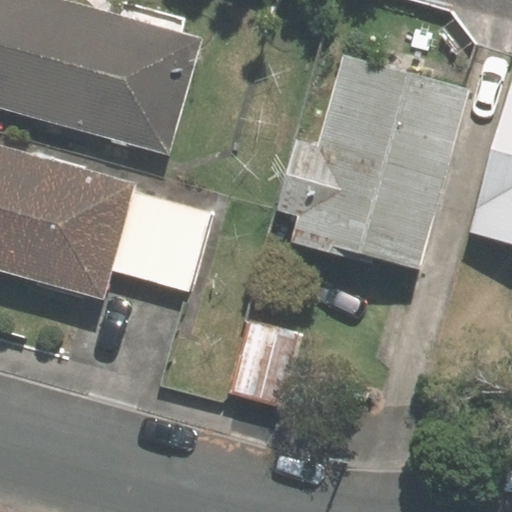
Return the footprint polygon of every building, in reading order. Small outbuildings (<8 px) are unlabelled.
[(0,0),(0,109),(173,158),(204,46),(179,40),(185,19),(126,3),(121,21),(53,2),(53,0),(0,0)] [(466,99),(360,69),(334,160),(310,153),(292,217),(313,223),(305,251),(384,273),(386,265),(416,274),(466,99)] [(511,149),(487,238),(511,245),(511,149)] [(215,218),(0,157),(0,268),(113,300),(121,274),(193,294),(215,218)] [(305,341),(254,328),(235,399),(286,412),(305,341)]
